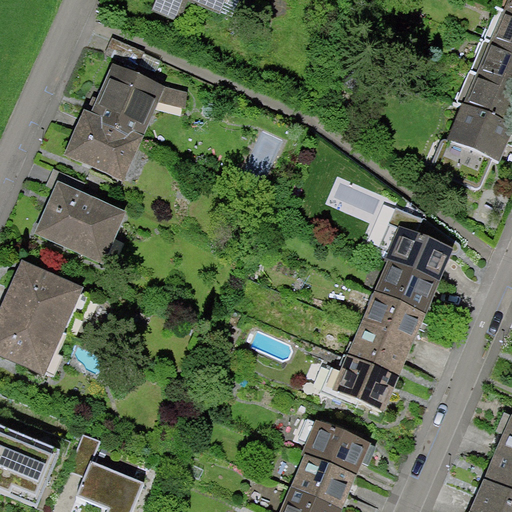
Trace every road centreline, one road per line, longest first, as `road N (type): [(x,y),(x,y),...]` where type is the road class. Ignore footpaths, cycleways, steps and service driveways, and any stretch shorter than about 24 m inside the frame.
road 1 (residential): [(407,511),(511,267)]
road 2 (residential): [(0,177),(78,0)]
